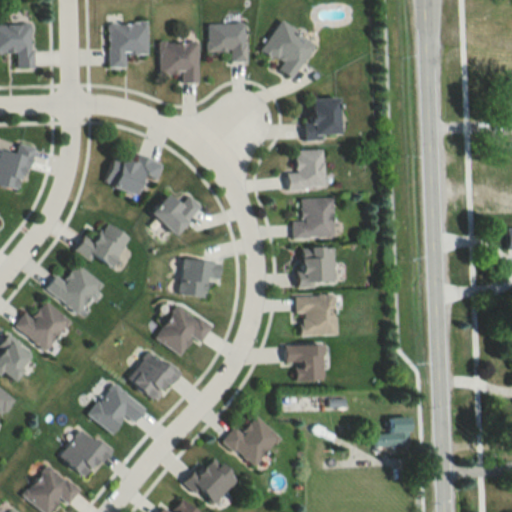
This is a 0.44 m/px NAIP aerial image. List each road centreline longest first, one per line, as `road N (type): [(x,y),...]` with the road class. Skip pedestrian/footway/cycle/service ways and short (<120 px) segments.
road 1 (residential): [(72,106),(138,113),(214,156),(251,225),(252,296),(241,328),(99,511)]
road 2 (tertiary): [(445,511),(423,0)]
road 3 (residential): [(65,0),(72,106),(64,186),(0,278)]
